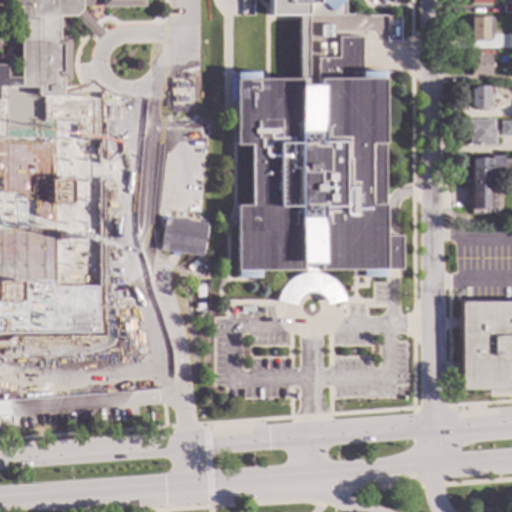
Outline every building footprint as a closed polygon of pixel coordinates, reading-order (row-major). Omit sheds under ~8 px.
[(143,0),(143,6),(99,7),(99,6),(79,6),(79,10),(73,16),(61,16),(62,36),(67,36),(68,77),(60,77),(61,96),(64,95),(64,126),(87,126),(87,161),(90,162),(91,187),(107,187),(105,336),(0,332),(0,141),(6,141),(5,86),(0,86),(0,0),(143,0)] [(341,0),(341,16),(305,16),(305,78),(316,78),(316,58),(336,58),(336,36),(361,36),(361,70),(382,70),(383,236),(390,236),(399,236),(399,270),(391,270),(383,270),(383,277),(349,277),(349,272),(315,272),(315,273),(327,277),(334,283),(339,290),(342,298),(343,302),(323,306),(321,301),(318,297),(313,294),(308,293),(303,294),(298,297),(295,301),(293,306),(273,302),(276,293),(284,282),(291,277),(303,272),(257,273),(257,278),(233,278),(232,205),(247,205),(246,145),(232,145),(232,102),(226,102),(226,74),(232,74),(232,72),(256,72),(256,79),(295,78),(295,16),(266,16),(265,0),(341,0)] [(511,13),(501,13),(501,3),(511,3),(511,13)] [(486,17),(486,19),(489,19),(490,40),(469,40),(468,17),(486,17)] [(488,75),(469,75),(469,64),(466,64),(466,60),(469,60),(469,56),(489,56),(488,75)] [(486,110),(467,109),(467,107),(463,107),(463,89),(467,90),(467,85),(486,86),(486,110)] [(492,132),(493,132),(493,146),(468,146),(468,136),(465,136),(465,121),(492,120),(492,132)] [(511,137),(501,137),(501,136),(499,136),(499,121),(500,121),(511,121),(511,137)] [(501,179),(487,179),(487,189),(496,189),(496,206),(487,206),(487,215),(469,215),(469,158),(488,158),(488,157),(501,157),(501,179)] [(196,258),(201,224),(158,218),(153,251),(196,258)] [(511,383),(504,383),(504,390),(458,390),(458,302),(511,302),(511,383)] [(25,370),(14,370),(14,360),(25,360),(25,370)]
